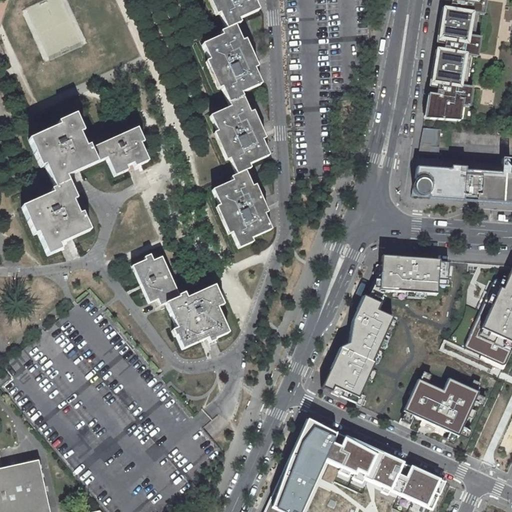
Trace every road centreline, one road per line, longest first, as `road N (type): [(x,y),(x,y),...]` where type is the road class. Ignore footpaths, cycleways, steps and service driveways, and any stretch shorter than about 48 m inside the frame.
road 1 (residential): [(268,0),(279,233),(245,339),(227,361),(198,370),(175,361),(94,263),(0,274)]
road 2 (tertiary): [(366,223),(419,0)]
road 3 (tertiary): [(402,0),(373,156),(350,217)]
road 4 (unclassified): [(283,393),(478,480)]
road 5 (primary): [(511,235),(366,223)]
road 6 (primary): [(283,393),(227,511)]
